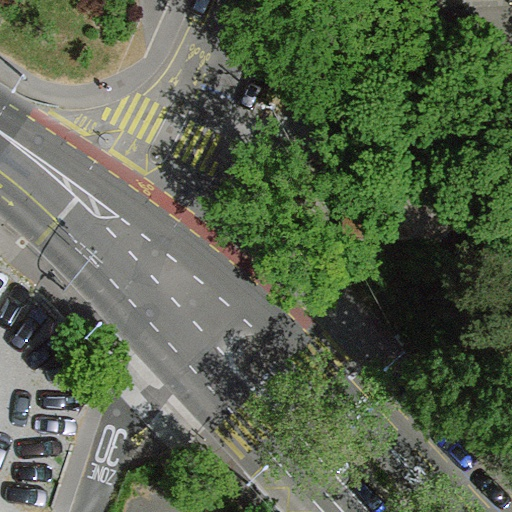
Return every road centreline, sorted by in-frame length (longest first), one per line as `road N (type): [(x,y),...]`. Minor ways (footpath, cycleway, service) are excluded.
road 1 (tertiary): [(463,511),(322,360),(162,264)]
road 2 (tertiary): [(162,264),(255,420),(340,511)]
road 3 (residential): [(162,264),(181,142),(246,0)]
road 4 (residential): [(162,264),(87,511)]
road 5 (tertiary): [(162,264),(0,138)]
